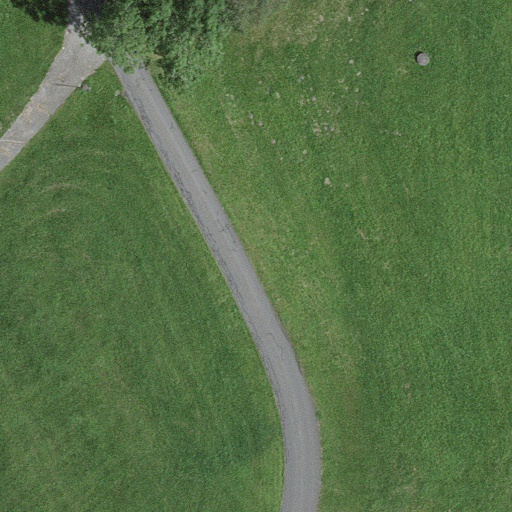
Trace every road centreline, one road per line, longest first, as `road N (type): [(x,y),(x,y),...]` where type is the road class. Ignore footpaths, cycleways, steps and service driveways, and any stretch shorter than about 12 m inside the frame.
road 1 (unclassified): [(298,511),(300,423),(281,363),(93,0)]
road 2 (track): [(103,17),(0,155)]
